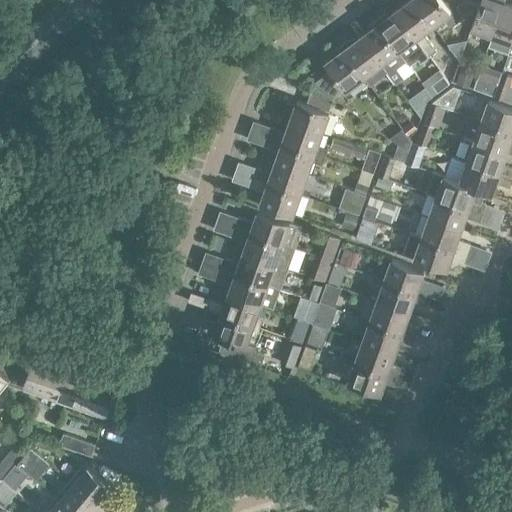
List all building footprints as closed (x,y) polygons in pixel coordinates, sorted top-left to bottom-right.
[(433,24),(415,0),(402,0),(402,5),(396,10),(429,55),(437,50),(423,32),(433,24)] [(415,0),(433,24),(443,17),(449,23),(453,24),(461,18),(462,13),(457,7),(465,0),(415,0)] [(469,0),(480,4),(471,28),(492,35),(504,3),(504,0),(469,0)] [(492,35),(488,45),(509,52),(511,43),(511,5),(504,3),(492,35)] [(384,14),(376,20),(398,50),(406,60),(410,65),(418,59),(421,63),(423,61),(430,56),(429,55),(396,10),(389,15),(384,14)] [(367,30),(361,35),(381,63),(397,83),(404,77),(397,67),(406,60),(398,50),(376,20),(368,26),(367,30)] [(349,40),(341,45),(364,76),(371,85),(387,73),(380,63),(381,63),(361,35),(354,40),(349,40)] [(325,62),(331,70),(314,82),(335,97),(346,89),(364,76),(341,45),(334,51),(333,56),(325,62)] [(469,88),(474,74),(462,70),(457,84),(469,88)] [(494,95),(504,99),(509,85),(511,77),(511,74),(502,71),(500,77),(497,86),(494,95)] [(444,75),(432,84),(438,92),(450,83),(444,75)] [(477,79),(474,88),(494,95),(497,86),(477,79)] [(297,100),(290,121),(322,132),(334,98),(335,97),(314,82),(307,103),(297,100)] [(454,86),(432,102),(453,110),(461,88),(454,86)] [(413,105),(422,116),(427,105),(422,99),(413,105)] [(511,107),(489,99),(482,120),(511,130),(511,107)] [(427,112),(424,122),(434,126),(438,116),(427,112)] [(418,128),(412,120),(402,128),(409,136),(418,128)] [(511,130),(482,120),(474,140),(506,152),(511,153),(511,130)] [(290,121),(286,132),(272,127),(269,136),(325,156),(327,149),(317,145),(322,132),(290,121)] [(423,122),(416,142),(427,146),(434,128),(434,126),(424,122),(423,122)] [(325,156),(269,136),(265,146),(279,151),(275,161),(308,172),(312,161),(322,164),(325,156)] [(367,149),(334,137),(330,146),(363,158),(367,149)] [(465,137),(458,157),(467,160),(511,176),(511,166),(502,163),(506,152),(474,140),(465,137)] [(398,144),(394,156),(405,161),(409,152),(398,144)] [(369,148),(369,149),(362,169),(374,173),(381,152),(369,148)] [(405,161),(406,162),(419,166),(422,156),(409,151),(409,152),(405,161)] [(382,162),(377,174),(379,175),(388,178),(393,166),(396,158),(385,154),(382,162)] [(511,180),(511,176),(467,160),(460,181),(468,184),(468,185),(475,187),(486,191),(492,193),(496,182),(510,187),(511,180)] [(275,161),(271,172),(258,167),(254,176),(300,193),(308,172),(275,161)] [(427,191),(427,192),(436,195),(482,212),(483,212),(486,202),(482,200),(486,191),(475,187),(468,185),(468,184),(460,181),(445,175),(444,175),(434,171),(427,191)] [(394,181),(379,175),(375,185),(390,190),(394,181)] [(300,193),(254,176),(251,186),(265,191),(261,203),(293,214),(300,193)] [(354,190),(366,194),(369,185),(357,181),(354,190)] [(362,206),(366,195),(356,192),(352,202),(362,206)] [(482,212),(436,195),(429,216),(461,227),(465,217),(479,221),(482,212)] [(367,206),(363,215),(375,219),(378,210),(367,206)] [(254,222),(240,217),(237,227),(294,247),(302,226),(258,210),(254,222)] [(356,225),(359,214),(349,210),(346,221),(356,225)] [(461,227),(429,216),(422,236),(468,252),(471,243),(457,238),(461,227)] [(296,247),(294,247),(237,227),(233,236),(247,241),(243,252),(287,267),(288,268),(296,247)] [(370,231),(359,227),(355,238),(366,241),(370,231)] [(468,252),(422,236),(410,232),(403,253),(415,257),(414,258),(446,269),(450,257),(464,262),(468,252)] [(336,252),(321,246),(318,255),(333,261),(336,252)] [(354,265),(358,252),(344,247),(339,260),(354,265)] [(222,267),(268,283),(280,288),(287,267),(243,252),(239,263),(225,258),(222,267)] [(392,258),(385,279),(431,295),(434,286),(420,281),(424,269),(392,258)] [(268,283),(222,267),(219,277),(233,282),(229,293),(261,304),(268,283)] [(314,267),(310,276),(326,281),(329,272),(314,267)] [(331,273),(328,281),(340,285),(343,277),(331,273)] [(385,279),(377,299),(409,311),(413,300),(427,305),(431,295),(385,279)] [(315,283),(310,297),(319,300),(324,286),(315,283)] [(324,289),(320,301),(332,304),(334,297),(332,296),(332,294),(332,292),(324,289)] [(225,303),(211,298),(207,308),(260,326),(263,317),(257,315),(261,304),(229,293),(225,303)] [(303,296),(298,311),(313,317),(319,302),(303,296)] [(409,311),(377,299),(370,320),(416,336),(419,327),(405,322),(409,311)] [(320,301),(317,309),(335,315),(337,308),(335,307),(320,301)] [(207,308),(204,317),(218,322),(214,334),(224,337),(219,351),(260,366),(265,354),(265,353),(255,350),(256,348),(256,347),(247,343),(250,333),(256,335),(260,326),(207,308)] [(297,316),(290,338),(295,340),(303,342),(304,342),(310,321),(297,316)] [(370,320),(363,340),(395,352),(399,341),(413,346),(416,336),(370,320)] [(310,331),(307,343),(320,347),(323,335),(310,331)] [(289,339),(282,360),(295,364),(302,343),(289,339)] [(363,340),(356,360),(402,377),(405,367),(391,362),(395,352),(363,340)] [(318,348),(305,344),(299,364),(311,368),(318,348)] [(34,355),(33,357),(0,345),(0,347),(14,375),(26,379),(22,388),(43,396),(59,349),(50,346),(45,359),(34,355)] [(0,391),(14,375),(0,347),(0,391)] [(59,349),(43,396),(64,403),(75,370),(64,366),(69,352),(59,349)] [(75,370),(64,403),(84,410),(101,363),(91,360),(86,374),(75,370)] [(402,377),(356,360),(348,382),(380,393),(384,381),(398,386),(402,377)] [(101,363),(84,410),(105,417),(117,384),(105,380),(110,366),(101,363)] [(466,417),(470,406),(446,397),(443,408),(466,417)] [(96,443),(64,432),(59,444),(92,455),(96,443)] [(0,461),(0,478),(1,479),(2,478),(3,476),(11,466),(13,465),(4,457),(3,459),(0,461)] [(84,463),(70,480),(107,511),(114,505),(103,495),(111,486),(84,463)] [(10,469),(2,478),(9,485),(11,486),(16,480),(16,478),(15,474),(10,469)] [(0,481),(0,504),(2,506),(16,491),(2,479),(0,481)] [(107,511),(70,480),(56,496),(74,511),(89,511),(90,511),(91,511),(107,511)] [(74,511),(56,496),(42,511),(74,511)]
